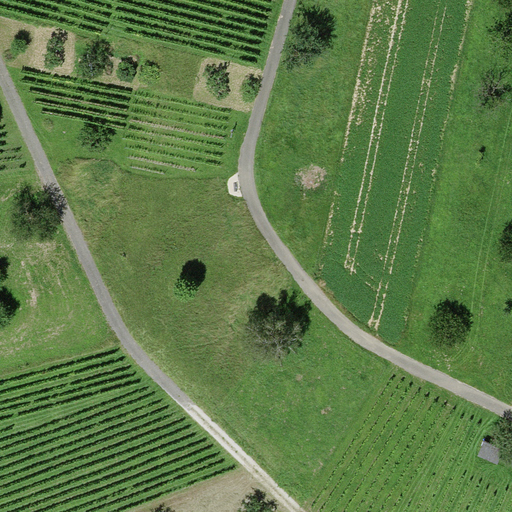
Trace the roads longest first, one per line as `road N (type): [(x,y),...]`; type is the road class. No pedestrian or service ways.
road 1 (track): [(511,418),(425,378),(331,310),(262,237),(246,190),(253,130),(297,0)]
road 2 (track): [(301,511),(125,337),(0,59)]
